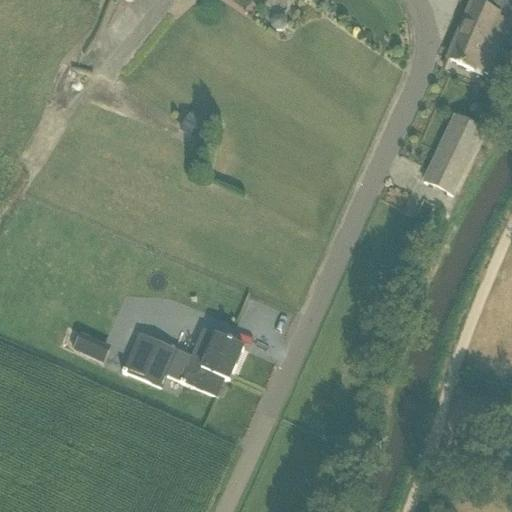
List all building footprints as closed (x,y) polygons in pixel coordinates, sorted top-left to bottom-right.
[(511,0),(474,0),(473,5),(448,62),(474,73),(475,71),(487,76),(509,25),(511,16),(511,0)] [(178,134),(197,145),(207,129),(188,118),(178,134)] [(455,119),(424,185),(453,199),(484,133),(455,119)] [(124,373),(123,375),(161,391),(167,378),(217,400),(225,382),(230,385),(244,351),(205,333),(192,361),(140,338),(139,338),(138,339),(124,373)] [(79,342),(73,353),(104,367),(109,356),(79,342)]
